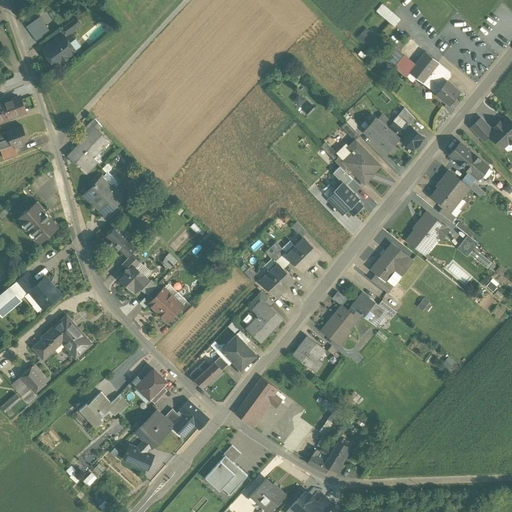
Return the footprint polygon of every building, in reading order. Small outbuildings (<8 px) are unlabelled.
[(383,3),(376,10),(394,26),(401,19),(383,3)] [(26,27),(36,41),(50,32),(39,17),(26,27)] [(76,17),(61,28),(66,35),(81,24),(76,17)] [(367,28),(357,36),(363,42),(372,34),(367,28)] [(64,35),(43,50),(54,66),(73,52),(68,46),(71,44),(64,35)] [(372,36),(363,45),(370,52),(379,43),(372,36)] [(438,62),(426,52),(416,64),(409,72),(410,73),(416,78),(422,82),(437,63),(438,62)] [(416,64),(404,55),(394,67),(406,77),(410,73),(409,72),(416,64)] [(437,63),(422,82),(435,93),(446,80),(446,81),(450,76),(449,72),(437,63)] [(410,73),(406,77),(412,82),(416,78),(410,73)] [(446,81),(446,80),(435,93),(442,99),(442,98),(446,102),(445,102),(449,105),(459,92),(446,81)] [(298,94),(293,99),(299,105),(304,100),(298,94)] [(18,97),(1,103),(6,119),(24,112),(18,97)] [(415,119),(404,108),(397,115),(409,126),(410,126),(415,119)] [(379,119),(376,117),(364,130),(388,151),(399,138),(387,127),(391,123),(383,115),(379,119)] [(359,126),(351,117),(346,122),(354,130),(359,126)] [(511,122),(507,117),(501,123),(499,122),(494,126),(495,128),(492,131),(489,134),(490,134),(502,148),(503,147),(508,142),(510,143),(511,140),(511,122)] [(492,131),(480,118),(471,127),(483,140),(490,134),(489,134),(492,131)] [(95,119),(84,129),(88,134),(94,128),(96,130),(101,125),(95,119)] [(405,131),(393,121),(391,123),(387,127),(399,138),(405,131)] [(354,130),(346,122),(341,127),(354,141),(355,140),(359,136),(354,130)] [(22,126),(6,131),(6,132),(9,138),(11,145),(11,146),(14,145),(15,148),(22,145),(21,142),(27,140),(22,126)] [(423,137),(410,126),(409,126),(405,131),(399,138),(412,149),(423,137)] [(96,130),(94,128),(88,134),(74,148),(76,150),(69,157),(76,163),(80,159),(90,168),(96,162),(92,158),(107,141),(96,130)] [(6,132),(0,134),(0,141),(9,138),(6,132)] [(379,164),(355,140),(354,141),(348,147),(353,151),(344,160),(344,161),(353,170),(364,182),(370,177),(368,175),(379,164)] [(473,154),(460,142),(450,154),(463,165),(473,154)] [(11,145),(0,149),(3,159),(17,154),(15,148),(14,145),(11,146),(11,145)] [(485,164),(473,154),(463,165),(463,166),(475,175),(485,164)] [(344,160),(339,155),(334,160),(339,166),(348,175),(353,170),(344,161),(343,161),(344,160)] [(348,175),(339,166),(333,172),(342,181),(345,185),(352,178),(348,175)] [(461,180),(449,170),(437,185),(439,186),(431,197),(443,206),(447,209),(457,196),(460,198),(469,187),(461,180)] [(473,182),(465,176),(461,180),(469,187),(481,197),(485,192),(473,182)] [(122,196),(102,177),(96,183),(95,183),(94,184),(95,185),(85,194),(105,213),(104,215),(109,219),(118,209),(113,205),(122,196)] [(357,199),(342,183),(335,190),(336,191),(329,199),(343,214),(347,209),(357,199)] [(335,190),(331,186),(323,193),(329,199),(336,191),(335,190)] [(361,206),(356,200),(348,209),(353,214),(361,206)] [(54,222),(40,206),(38,207),(35,203),(19,217),(40,241),(56,227),(53,223),(54,222)] [(447,209),(443,206),(438,212),(451,222),(456,216),(447,209)] [(448,230),(426,212),(414,227),(415,229),(407,239),(427,256),(448,230)] [(14,221),(9,216),(3,221),(8,226),(14,221)] [(306,231),(297,221),(291,227),(301,237),(306,231)] [(132,235),(118,223),(103,239),(116,252),(119,249),(128,239),(132,235)] [(477,243),(467,235),(456,248),(466,256),(477,243)] [(320,254),(304,238),(287,254),(302,271),(320,254)] [(128,239),(119,249),(128,257),(131,254),(137,247),(128,239)] [(215,248),(209,242),(205,246),(210,252),(215,248)] [(286,252),(276,242),(265,252),(275,262),(286,252)] [(412,260),(391,243),(371,269),(376,273),(385,280),(386,280),(394,270),(400,275),(412,260)] [(473,249),(468,254),(487,268),(491,263),(473,249)] [(128,257),(121,265),(125,269),(129,269),(133,265),(135,267),(139,263),(131,254),(128,257)] [(179,263),(172,255),(164,262),(171,270),(179,263)] [(278,263),(260,280),(276,296),(293,279),(278,263)] [(133,265),(129,269),(125,269),(125,273),(119,279),(130,289),(134,285),(138,289),(148,279),(135,267),(133,265)] [(259,277),(249,267),(244,272),(254,282),(259,277)] [(28,273),(18,281),(28,293),(31,290),(30,290),(37,284),(28,273)] [(386,280),(385,280),(376,273),(372,279),(387,291),(392,284),(386,280)] [(37,284),(30,290),(31,290),(44,307),(59,294),(45,277),(37,284)] [(177,292),(168,283),(164,288),(173,296),(177,292)] [(156,285),(148,294),(153,299),(162,289),(156,285)] [(153,299),(149,303),(158,312),(173,296),(164,288),(164,287),(162,289),(153,299)] [(10,288),(0,295),(0,313),(2,316),(20,300),(10,288)] [(272,302),(262,290),(256,296),(261,301),(261,300),(268,307),(269,306),(272,302)] [(186,300),(177,292),(173,296),(182,305),(186,300)] [(378,304),(363,292),(352,306),(353,306),(349,311),(357,318),(361,313),(372,322),(377,314),(380,316),(380,315),(384,310),(385,310),(378,304)] [(173,296),(158,312),(167,321),(178,310),(183,305),(182,305),(173,296)] [(182,305),(183,305),(178,310),(183,315),(192,306),(186,300),(182,305)] [(273,310),(269,306),(268,307),(261,300),(261,301),(254,308),(259,314),(246,328),(261,342),(273,329),(272,328),(281,319),(272,310),(273,310)] [(396,311),(382,300),(378,304),(385,310),(384,310),(392,316),(396,311)] [(349,311),(341,306),(322,330),(340,345),(351,331),(348,330),(357,318),(349,311)] [(434,310),(430,307),(425,313),(429,317),(434,310)] [(377,314),(372,322),(376,325),(377,325),(376,324),(382,317),(380,315),(380,316),(377,314)] [(90,343),(66,316),(42,337),(44,338),(53,349),(53,348),(52,347),(60,340),(72,353),(76,350),(79,353),(90,343)] [(249,339),(241,331),(237,335),(245,344),(249,339)] [(237,335),(228,343),(230,346),(224,351),(222,349),(221,349),(232,360),(241,369),(256,355),(245,344),(237,335)] [(324,349),(307,336),(293,355),(310,368),(324,349)] [(44,338),(33,347),(42,358),(53,349),(44,338)] [(340,353),(331,346),(328,350),(337,357),(340,353)] [(232,360),(221,349),(222,349),(220,347),(215,352),(220,356),(228,365),(232,360)] [(228,365),(220,356),(214,362),(222,370),(228,365)] [(204,361),(189,376),(195,381),(210,367),(204,361)] [(210,367),(195,381),(202,388),(222,370),(214,362),(210,367)] [(45,383),(31,367),(21,375),(35,392),(45,383)] [(137,376),(143,381),(151,372),(146,367),(137,376)] [(166,382),(154,369),(151,372),(143,381),(137,386),(150,399),(166,382)] [(137,386),(143,381),(137,376),(132,381),(137,386)] [(0,377),(0,395),(9,389),(0,377)] [(278,389),(262,377),(236,413),(254,426),(271,404),(276,407),(282,400),(274,394),(278,389)] [(35,400),(23,386),(17,391),(29,405),(35,400)] [(167,392),(161,387),(150,399),(155,404),(167,392)] [(110,403),(100,392),(87,404),(86,403),(78,410),(95,427),(102,421),(98,416),(101,413),(102,414),(103,413),(102,412),(110,404),(109,403),(110,403)] [(110,403),(109,403),(110,404),(119,414),(128,405),(119,395),(110,403)] [(26,406),(21,401),(8,414),(12,419),(26,406)] [(208,419),(188,401),(176,414),(180,417),(173,425),(183,434),(193,424),(199,429),(208,419)] [(163,417),(161,420),(170,428),(173,425),(180,417),(176,414),(171,409),(163,417)] [(145,440),(152,447),(170,428),(161,420),(163,417),(156,411),(138,429),(147,438),(145,440)] [(137,449),(146,452),(152,447),(145,440),(137,449)] [(330,442),(327,440),(321,449),(331,456),(336,446),(330,442)] [(331,456),(327,462),(331,464),(329,467),(336,471),(350,448),(339,442),(336,446),(331,456)] [(146,452),(137,449),(130,445),(124,459),(147,469),(153,455),(146,452)] [(224,454),(225,455),(233,462),(240,453),(232,445),(224,454)] [(316,456),(312,454),(306,463),(326,473),(326,472),(329,467),(331,464),(327,462),(316,456)] [(221,476),(227,482),(222,488),(230,495),(247,476),(233,462),(225,455),(205,478),(213,485),(221,476)] [(78,480),(82,473),(70,466),(66,473),(78,480)] [(97,479),(90,473),(82,483),(88,488),(97,479)] [(221,476),(213,485),(220,491),(222,488),(227,482),(221,476)] [(277,489),(265,479),(252,492),(261,500),(259,503),(268,511),(269,511),(285,495),(278,488),(277,489)] [(309,492),(307,494),(304,491),(291,506),(297,511),(308,511),(311,510),(317,503),(316,502),(311,498),(313,496),(309,492)] [(261,500),(252,492),(248,498),(257,506),(259,503),(261,500)] [(322,496),(316,502),(317,503),(311,510),(313,511),(325,511),(332,505),(322,496)]
